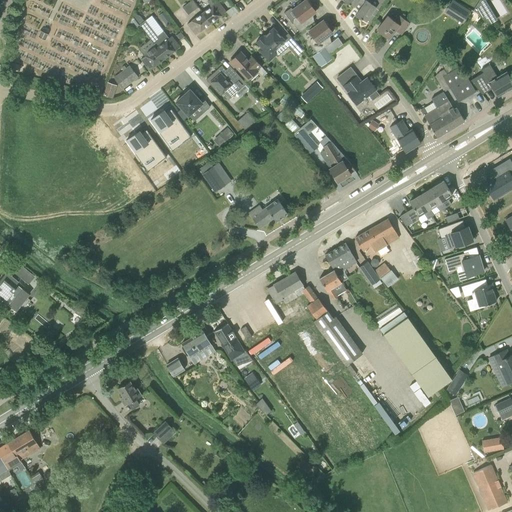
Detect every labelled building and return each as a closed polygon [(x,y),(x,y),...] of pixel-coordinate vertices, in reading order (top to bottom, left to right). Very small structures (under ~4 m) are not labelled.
[(198,7),(194,2),(192,0),(183,7),(189,15),(198,7)] [(203,12),(211,23),(226,12),(218,1),(217,0),(209,0),(208,1),(211,6),(203,12)] [(300,32),(315,21),(314,20),(314,21),(310,16),(316,11),(312,6),(312,4),(310,0),(307,0),(305,0),(292,10),(297,16),(293,19),(293,23),(300,32)] [(359,0),(358,2),(362,5),(356,15),(362,19),(362,18),(366,21),(376,7),(379,10),(385,0),(359,0)] [(445,12),(463,23),(470,11),(452,0),(445,12)] [(491,24),(494,22),(484,4),(486,2),(485,0),(479,0),(473,10),(491,24)] [(172,21),(165,11),(159,15),(164,23),(165,22),(168,24),(172,21)] [(187,24),(196,35),(211,23),(203,12),(187,24)] [(377,29),(389,38),(396,29),(401,34),(409,23),(399,15),(394,21),(388,16),(377,29)] [(139,27),(140,26),(139,25),(133,16),(129,27),(135,29),(139,27)] [(331,41),(330,41),(327,37),(333,32),(329,27),(329,25),(327,21),(324,21),(323,20),(309,31),(314,37),(310,39),(310,44),(316,52),(331,41)] [(273,28),(264,36),(263,35),(257,41),(262,47),(259,50),(269,61),(277,54),(274,50),(285,40),(273,28)] [(46,40),(49,34),(42,31),(39,36),(46,40)] [(157,47),(165,58),(180,47),(172,36),(165,41),(162,36),(153,43),(154,44),(157,47)] [(464,42),(456,36),(451,45),(458,50),(464,42)] [(293,38),(286,44),(297,56),(303,50),(293,38)] [(447,50),(451,44),(444,39),(440,45),(447,50)] [(141,59),(149,70),(165,58),(157,47),(154,44),(143,53),(145,56),(141,59)] [(331,58),(324,47),(313,56),(320,66),(331,58)] [(248,60),(240,52),(231,61),(248,79),(250,78),(251,80),(258,74),(256,72),(258,70),(257,70),(261,65),(252,56),(248,60)] [(468,79),(451,59),(443,65),(448,74),(443,76),(458,101),(475,91),(468,79)] [(220,95),(223,93),(229,99),(228,99),(229,99),(246,84),(233,69),(232,69),(228,73),(222,66),(222,65),(206,79),(220,95)] [(493,88),(497,96),(511,87),(511,79),(507,72),(498,77),(491,66),(483,71),(483,72),(470,80),(482,95),(493,88)] [(134,78),(127,69),(115,78),(123,87),(134,78)] [(357,103),(376,88),(374,85),(376,84),(372,79),(370,81),(367,77),(362,81),(357,75),(343,86),(357,103)] [(113,84),(109,82),(108,82),(103,95),(104,95),(113,98),(114,95),(115,90),(111,89),(113,84)] [(205,111),(210,107),(203,98),(200,100),(190,89),(176,102),(189,115),(200,105),(205,111)] [(309,89),(301,96),(307,103),(315,95),(309,89)] [(289,109),(294,102),(288,97),(285,100),(283,104),(289,109)] [(457,108),(454,109),(449,100),(437,107),(434,102),(421,110),(437,137),(446,132),(446,131),(463,121),(464,121),(465,121),(457,108)] [(298,115),(301,109),(294,102),(289,109),(298,115)] [(183,143),(192,137),(186,129),(173,111),(168,115),(164,110),(151,120),(159,132),(161,131),(166,138),(175,132),(183,143)] [(246,130),(256,123),(247,113),(238,121),(234,117),(246,130)] [(298,126),(291,118),(283,125),(291,133),(298,126)] [(379,124),(372,120),(368,127),(375,131),(379,124)] [(421,143),(412,129),(409,131),(402,120),(390,127),(397,138),(391,142),(395,149),(401,145),(406,153),(421,143)] [(225,141),(234,134),(227,127),(219,134),(225,141)] [(309,154),(317,147),(303,129),(295,136),(309,154)] [(142,159),(150,152),(151,152),(152,154),(158,163),(167,157),(161,149),(148,132),(143,136),(139,131),(126,140),(135,152),(136,151),(142,159)] [(351,173),(355,170),(351,163),(346,166),(331,142),(329,143),(323,136),(318,141),(323,146),(325,150),(320,153),(330,168),(338,182),(351,174),(351,173)] [(108,179),(118,172),(128,186),(139,178),(122,154),(114,159),(109,153),(93,164),(97,168),(87,175),(102,195),(114,187),(108,179)] [(499,176),(485,184),(494,199),(511,188),(511,163),(509,159),(494,168),(499,176)] [(210,162),(199,169),(215,193),(231,181),(219,162),(213,166),(210,162)] [(438,195),(446,207),(452,204),(448,198),(452,195),(444,181),(432,188),(436,196),(438,195)] [(432,188),(421,194),(429,209),(430,208),(436,205),(441,211),(446,207),(438,195),(436,196),(432,188)] [(414,208),(406,212),(412,223),(419,219),(418,215),(423,212),(427,219),(434,215),(430,208),(429,209),(421,194),(410,201),(414,208)] [(277,221),(288,213),(277,199),(263,210),(261,207),(258,209),(257,208),(249,214),(260,228),(274,217),(277,221)] [(406,212),(400,216),(407,226),(412,223),(406,212)] [(457,212),(451,214),(454,221),(459,218),(457,212)] [(400,239),(388,218),(355,237),(363,250),(371,246),(375,253),(400,239)] [(453,239),(455,246),(473,240),(470,231),(468,231),(466,226),(465,227),(463,220),(438,229),(441,238),(445,237),(446,240),(453,239)] [(357,263),(355,260),(346,243),(325,255),(332,266),(334,269),(338,276),(345,272),(346,269),(357,263)] [(471,257),(469,251),(446,259),(450,271),(458,269),(458,267),(462,265),(464,270),(466,269),(468,276),(485,271),(480,254),(471,257)] [(421,256),(417,259),(424,270),(428,267),(421,256)] [(437,259),(428,261),(434,269),(434,268),(437,259)] [(372,285),(380,280),(368,261),(359,267),(372,285)] [(375,270),(381,278),(388,288),(399,280),(392,270),(391,271),(384,263),(375,270)] [(334,269),(319,278),(332,300),(339,296),(338,295),(346,290),(338,276),(334,269)] [(19,281),(7,271),(0,279),(0,281),(1,282),(0,283),(0,297),(16,311),(29,295),(16,284),(19,281)] [(27,271),(21,278),(29,283),(34,277),(27,271)] [(297,296),(294,291),(303,285),(295,272),(267,288),(276,303),(283,299),(285,304),(297,296)] [(487,304),(496,301),(491,284),(487,285),(485,279),(461,286),(464,297),(474,294),(476,301),(477,300),(479,307),(488,305),(487,304)] [(302,290),(304,293),(311,302),(307,305),(316,319),(327,311),(308,286),(304,288),(302,290)] [(458,286),(449,289),(456,297),(461,296),(458,286)] [(256,301),(268,323),(272,321),(260,299),(256,301)] [(373,319),(377,323),(380,327),(402,312),(399,307),(396,304),(373,319)] [(79,306),(75,312),(85,318),(89,313),(79,306)] [(346,366),(363,353),(336,316),(333,319),(327,311),(316,319),(313,321),(346,366)] [(215,351),(211,345),(203,330),(182,343),(195,364),(215,351)] [(247,357),(244,352),(231,331),(219,338),(235,364),(247,357)] [(506,350),(489,358),(498,376),(503,374),(507,383),(507,384),(511,381),(511,354),(509,356),(506,350)] [(178,358),(167,364),(174,375),(184,369),(178,358)] [(457,374),(447,389),(455,395),(466,379),(457,374)] [(256,378),(248,384),(252,389),(260,383),(256,378)] [(132,409),(139,404),(136,399),(141,395),(137,388),(134,389),(129,381),(118,388),(123,396),(121,397),(125,405),(129,403),(132,409)] [(360,391),(354,395),(364,408),(370,404),(360,391)] [(271,411),(264,400),(262,398),(256,404),(266,414),(271,411)] [(500,414),(511,408),(511,401),(511,398),(496,405),(500,414)] [(511,408),(500,414),(502,419),(511,414),(511,408)] [(393,413),(390,416),(399,429),(403,427),(393,413)] [(166,422),(154,432),(164,443),(176,432),(166,422)] [(305,432),(298,422),(294,424),(301,434),(305,432)] [(40,448),(29,430),(8,443),(15,455),(17,454),(21,459),(25,457),(28,455),(40,448)] [(504,449),(502,437),(482,440),(484,453),(504,449)] [(20,459),(21,459),(17,454),(15,455),(8,443),(0,447),(0,456),(8,470),(9,470),(22,462),(20,459)] [(471,443),(468,444),(474,451),(482,458),(484,457),(475,448),(471,443)] [(0,477),(2,480),(11,474),(9,470),(8,470),(0,456),(0,477)] [(303,469),(308,474),(313,467),(308,463),(303,469)] [(473,472),(489,510),(507,502),(491,465),(473,472)] [(55,477),(51,470),(43,474),(48,481),(55,477)] [(40,473),(33,476),(36,483),(43,479),(40,473)] [(13,498),(19,495),(15,488),(10,491),(13,498)]
